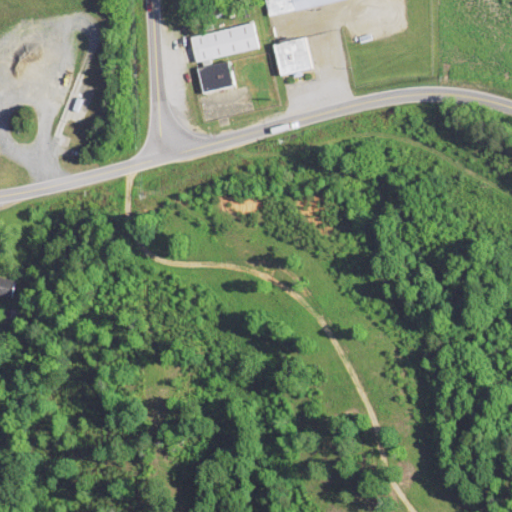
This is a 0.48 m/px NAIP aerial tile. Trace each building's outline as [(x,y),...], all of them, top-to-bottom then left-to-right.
[(268,0),(271,14),(349,1),(349,0),(268,0)] [(194,36),(200,62),(263,49),(257,23),(194,36)] [(315,67),(308,36),(275,44),(282,74),(315,67)] [(202,67),(206,92),(238,86),(234,61),(202,67)] [(0,292),(14,298),(20,283),(0,274),(0,292)]
